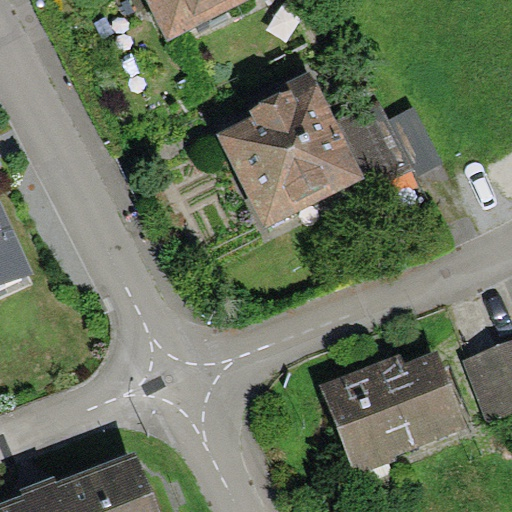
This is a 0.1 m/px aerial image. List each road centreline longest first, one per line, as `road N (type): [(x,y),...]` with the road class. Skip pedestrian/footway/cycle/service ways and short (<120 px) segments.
road 1 (residential): [(0,37),(178,383)]
road 2 (residential): [(511,238),(365,312),(178,383)]
road 3 (residential): [(178,383),(0,448)]
road 4 (residential): [(178,383),(243,511)]
